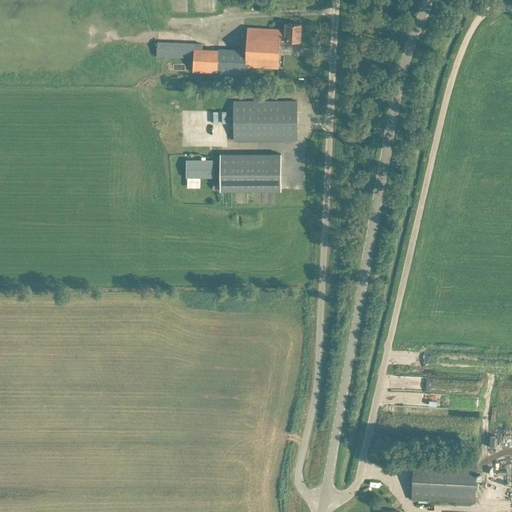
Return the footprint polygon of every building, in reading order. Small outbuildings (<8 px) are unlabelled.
[(219,0),(178,0),(179,11),(220,10),(219,0)] [(202,48),(194,47),(193,60),(193,71),(245,74),(245,65),(268,66),(278,67),(280,40),(300,41),(301,23),(286,22),(285,29),(247,27),(247,37),(246,49),(218,47),(218,48),(202,48)] [(194,47),(202,48),(202,44),(157,42),(157,56),(172,56),(171,60),(193,60),(194,47)] [(234,139),(287,139),(297,139),(297,101),(234,101),(234,139)] [(281,152),(221,152),(221,189),(282,189),(281,152)] [(186,177),(213,177),(213,159),(186,159),(186,177)] [(504,448),(504,431),(488,430),(488,447),(504,448)] [(411,499),(421,499),(475,502),(477,461),(424,459),(414,459),(411,499)]
